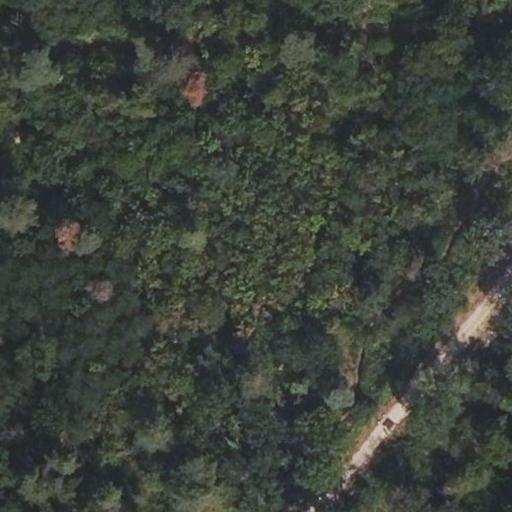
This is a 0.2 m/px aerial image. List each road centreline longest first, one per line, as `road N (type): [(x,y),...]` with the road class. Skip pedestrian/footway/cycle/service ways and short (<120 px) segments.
road 1 (track): [(0,60),(511,20)]
road 2 (unclassified): [(325,511),(511,280)]
